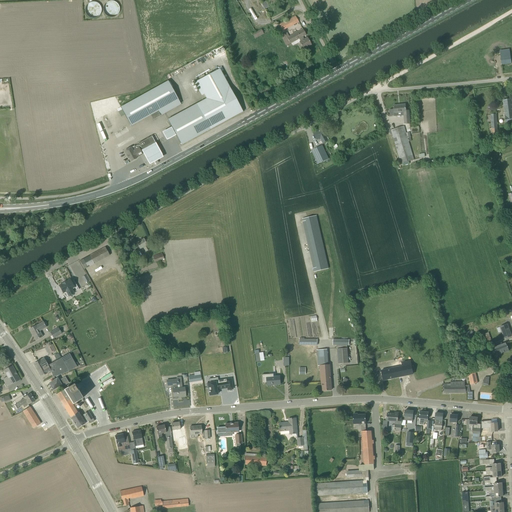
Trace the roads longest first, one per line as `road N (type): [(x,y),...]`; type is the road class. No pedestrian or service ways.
road 1 (unclassified): [(0,296),(360,95),(511,78)]
road 2 (residential): [(73,442),(185,411),(328,400),(510,410)]
road 3 (primary): [(28,207),(97,195),(150,173),(337,70)]
road 4 (track): [(377,90),(511,11)]
road 5 (primary): [(337,70),(467,0)]
road 6 (secondary): [(73,442),(0,328)]
